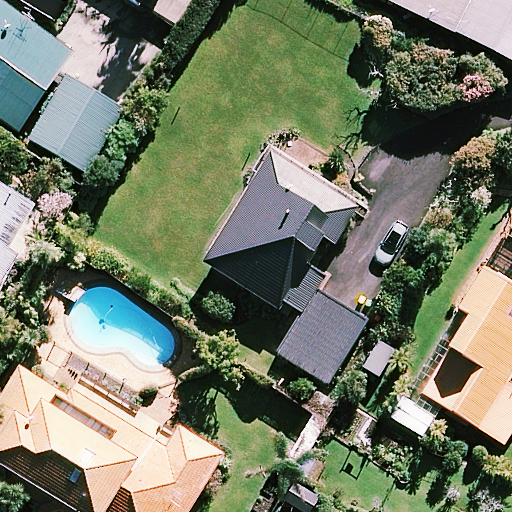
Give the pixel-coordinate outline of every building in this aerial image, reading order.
[(0,0),(0,116),(81,172),(170,42),(108,0),(89,0),(62,39),(4,0),(0,0)] [(66,0),(33,0),(56,16),(66,0)] [(511,0),(392,0),(511,57),(511,0)] [(360,202),(272,147),(202,258),(298,318),(277,352),(328,383),(368,320),(317,288),(328,271),(308,258),(321,238),(332,246),(360,202)] [(35,202),(0,179),(0,283),(20,252),(9,245),(35,202)] [(511,278),(511,281),(483,264),(458,304),(465,308),(416,388),(505,442),(511,430),(511,278)] [(186,511),(223,453),(179,425),(167,445),(134,425),(139,417),(66,372),(58,386),(21,364),(0,398),(0,413),(9,419),(0,434),(0,459),(45,487),(29,511),(186,511)]
